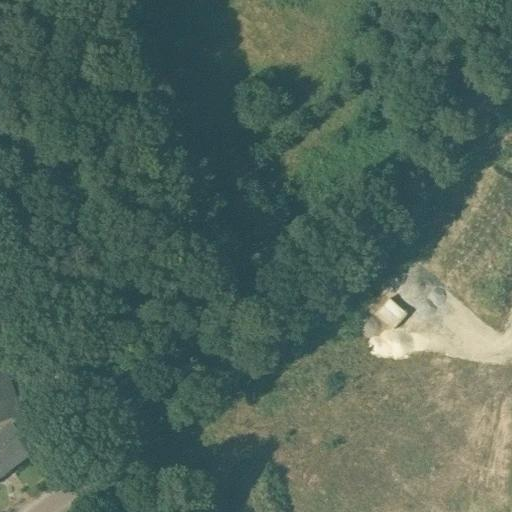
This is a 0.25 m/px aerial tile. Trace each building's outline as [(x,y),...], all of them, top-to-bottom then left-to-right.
[(7,376),(0,378),(0,389),(11,386),(7,376)] [(11,386),(0,389),(0,400),(14,395),(11,386)] [(14,395),(0,400),(0,411),(18,405),(14,395)] [(18,405),(0,411),(0,422),(22,415),(18,405)] [(10,425),(0,432),(0,479),(33,454),(10,425)]
